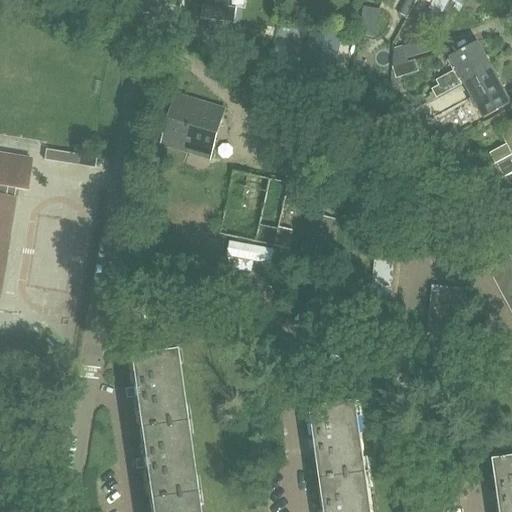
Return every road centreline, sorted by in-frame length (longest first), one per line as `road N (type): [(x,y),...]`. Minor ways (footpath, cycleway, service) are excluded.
road 1 (unclassified): [(511,375),(99,310)]
road 2 (unclassified): [(99,310),(69,511)]
